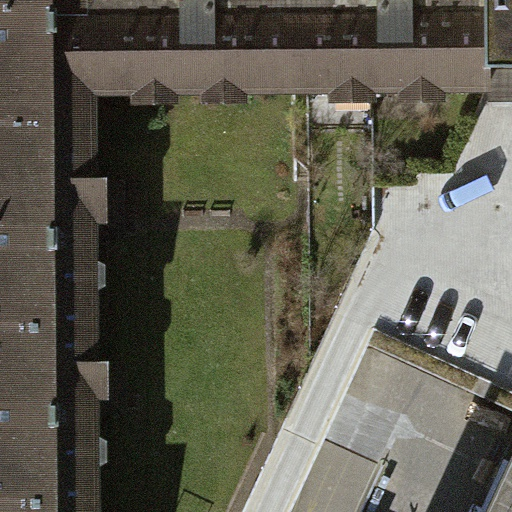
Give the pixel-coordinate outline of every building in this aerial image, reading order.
[(0,0),(0,326),(100,325),(98,226),(97,135),(69,135),(69,90),(80,90),(78,0),(0,0)] [(485,67),(511,66),(511,0),(78,0),(80,90),(134,90),(134,76),(170,76),(170,87),(203,87),(203,75),(241,75),(241,90),(333,90),(333,74),(368,74),(368,86),(400,86),(400,73),(436,73),(435,89),(485,89),(485,67)] [(0,326),(0,500),(102,499),(100,325),(0,326)] [(511,511),(511,451),(484,511),(511,511)] [(102,511),(102,499),(0,500),(0,511),(102,511)]
